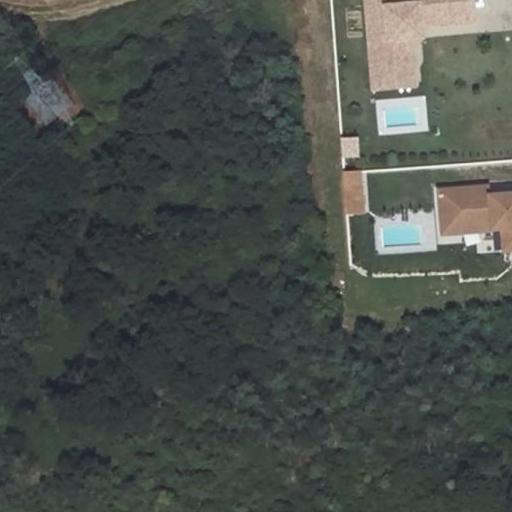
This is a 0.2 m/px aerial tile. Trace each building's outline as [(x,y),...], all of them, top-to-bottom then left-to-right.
[(475,0),(371,0),(376,60),(415,57),(413,29),(412,17),(424,16),(476,12),(475,0)] [(412,17),(413,29),(425,28),(424,16),(412,17)] [(415,57),(376,60),(377,79),(417,76),(415,57)] [(416,131),(414,98),(375,100),(377,133),(416,131)] [(359,215),(360,173),(342,173),(341,214),(359,215)] [(484,179),(441,181),(443,216),(480,214),(481,223),(503,221),(504,243),(511,242),(511,187),(485,189),(484,179)] [(480,214),(443,216),(443,225),(481,223),(480,214)]
